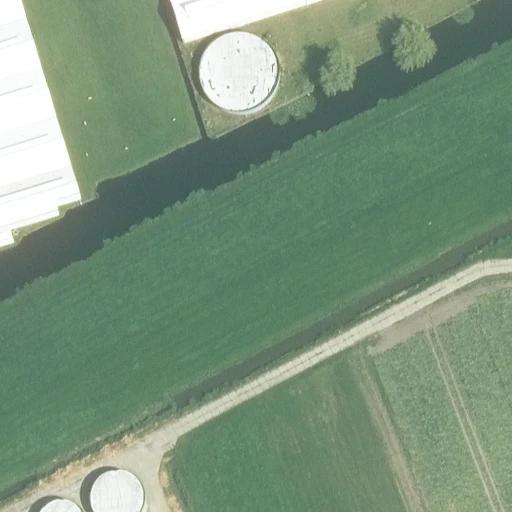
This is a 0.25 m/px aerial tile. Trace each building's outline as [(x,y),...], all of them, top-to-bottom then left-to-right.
[(0,0),(0,247),(14,243),(10,231),(59,216),(57,208),(80,200),(82,200),(73,172),(19,0),(0,0)] [(169,0),(183,44),(325,0),(169,0)] [(278,65),(274,55),(267,47),(258,40),(248,37),(237,36),(226,38),(217,43),(209,51),(203,60),(200,70),(200,81),(203,92),(209,101),(217,108),(226,113),(237,116),(248,115),(258,111),(267,105),(274,96),(278,87),(280,76),(278,65)] [(120,471),(111,472),(103,476),(96,482),(92,490),(90,499),(92,508),(93,511),(142,511),(145,504),(145,495),(142,486),(137,479),(129,474),(120,471)] [(65,500),(56,500),(48,504),(42,509),(40,511),(82,511),(79,508),(73,503),(65,500)]
